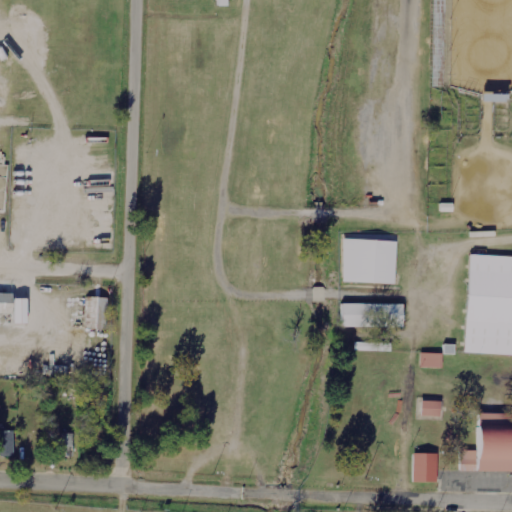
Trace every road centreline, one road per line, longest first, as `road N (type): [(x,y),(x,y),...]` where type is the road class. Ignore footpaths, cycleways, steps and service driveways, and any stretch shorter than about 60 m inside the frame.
road 1 (residential): [(511,498),(0,479)]
road 2 (residential): [(120,485),(134,0)]
road 3 (residential): [(126,271),(0,266)]
